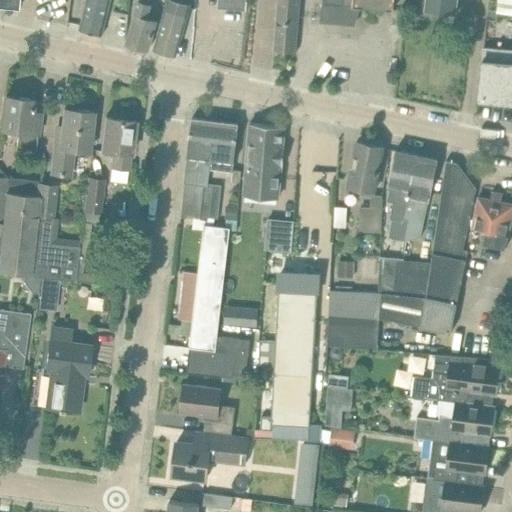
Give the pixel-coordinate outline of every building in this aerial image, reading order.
[(85,0),(83,10),(78,29),(102,35),(107,16),(110,0),(85,0)] [(137,0),(131,22),(126,41),(148,48),(156,20),(147,17),(151,0),(137,0)] [(166,0),(164,7),(152,49),(176,55),(188,13),(190,3),(180,1),(178,0),(166,0)] [(217,0),(217,6),(245,9),(245,0),(217,0)] [(276,41),(275,41),(275,49),(295,51),(297,20),(299,0),(278,0),(278,7),(279,7),(278,19),(276,41)] [(322,0),(322,1),(320,21),(354,24),(358,6),(359,0),(322,0)] [(393,0),(359,0),(358,6),(393,9),(393,0)] [(424,0),(424,10),(455,14),(456,0),(424,0)] [(511,0),(497,0),(497,9),(511,10),(511,0)] [(511,48),(483,45),(478,99),(511,102),(511,48)] [(5,96),(2,116),(1,129),(18,131),(16,150),(34,152),(40,111),(39,111),(38,115),(31,115),(33,99),(5,96)] [(93,111),(64,108),(61,137),(56,136),(52,174),(69,176),(72,147),(88,149),(93,111)] [(105,116),(103,136),(101,150),(112,151),(110,166),(128,168),(130,153),(131,153),(135,120),(105,116)] [(185,182),(181,216),(198,217),(198,220),(200,220),(201,204),(205,183),(207,168),(213,120),(191,117),(183,182),(185,182)] [(213,120),(207,168),(232,171),(235,143),(238,123),(213,120)] [(283,125),(250,122),(244,194),(278,197),(284,126),(283,126),(283,125)] [(382,147),(357,142),(348,185),(373,190),(382,147)] [(391,185),(387,201),(393,202),(390,218),(403,221),(403,218),(416,153),(395,149),(391,169),(388,184),(391,185)] [(406,219),(402,239),(406,240),(420,237),(433,177),(437,158),(416,153),(403,218),(406,219)] [(455,162),(447,161),(431,262),(430,262),(425,294),(423,294),(422,298),(399,293),(378,292),(330,289),(328,343),(377,347),(379,317),(450,332),(465,259),(467,249),(462,248),(474,192),(455,162)] [(79,248),(76,280),(94,282),(95,274),(82,272),(90,223),(99,224),(100,212),(104,179),(87,177),(83,210),(79,248)] [(35,183),(0,179),(0,272),(7,273),(24,275),(35,183)] [(35,183),(24,275),(61,278),(73,280),(76,280),(79,248),(49,245),(55,185),(38,183),(35,183)] [(478,196),(474,215),(471,227),(484,230),(482,242),(505,247),(511,213),(511,203),(501,201),(502,193),(491,191),(490,198),(478,196)] [(358,229),(380,230),(381,195),(370,195),(370,205),(359,205),(358,229)] [(293,221),(267,219),(265,248),(291,250),(293,221)] [(230,227),(203,224),(189,347),(215,350),(217,335),(221,335),(217,335),(230,227)] [(380,258),(378,291),(399,293),(402,260),(380,258)] [(430,262),(402,260),(399,293),(422,298),(423,294),(425,294),(430,262)] [(254,427),(254,435),(306,438),(306,425),(309,425),(314,343),(317,296),(318,276),(279,273),(278,293),(275,340),(259,339),(258,364),(273,365),(271,410),(270,415),(261,414),(260,422),(260,425),(260,428),(254,427)] [(0,373),(3,374),(5,364),(22,367),(29,313),(0,308),(0,373)] [(47,349),(45,369),(51,370),(46,406),(58,408),(58,410),(64,411),(64,409),(78,410),(82,374),(86,375),(90,344),(70,342),(72,328),(51,325),(49,339),(47,349)] [(215,350),(189,347),(186,372),(223,376),(245,378),(250,339),(221,335),(217,335),(215,350)] [(424,390),(424,397),(439,399),(456,401),(467,402),(468,390),(495,394),(499,366),(498,366),(498,359),(435,353),(431,382),(425,381),(424,390)] [(205,419),(203,431),(231,435),(234,405),(218,403),(220,388),(183,383),(179,411),(203,414),(203,419),(205,419)] [(328,385),(325,424),(341,426),(342,409),(351,410),(353,388),(328,385)] [(455,401),(439,399),(436,414),(439,414),(438,419),(416,416),(413,437),(432,439),(450,442),(450,441),(461,442),(463,430),(490,434),(494,406),(467,402),(456,401),(455,401)] [(322,428),(321,440),(329,441),(329,442),(329,444),(341,446),(343,429),(331,427),(331,429),(322,428)] [(203,432),(195,431),(194,443),(176,440),(172,474),(207,478),(209,461),(244,465),(245,456),(245,452),(245,439),(245,437),(203,432)] [(450,442),(432,439),(427,478),(445,481),(445,480),(456,482),(458,470),(485,473),(488,445),(461,442),(450,441),(450,442)] [(429,478),(424,511),(452,511),(453,509),(473,511),(479,511),(483,485),(456,482),(445,480),(445,481),(432,479),(429,478)] [(220,494),(204,492),(203,504),(231,508),(232,497),(229,497),(229,496),(220,494)] [(169,500),(167,511),(197,511),(198,503),(169,500)]
